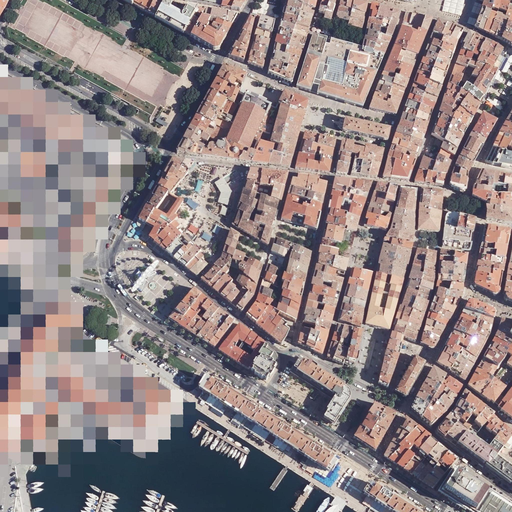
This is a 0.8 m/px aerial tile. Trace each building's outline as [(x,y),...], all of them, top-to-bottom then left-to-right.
[(133,0),(134,0),(133,5),(148,13),(155,0),(153,0),(133,0)] [(148,13),(156,18),(164,2),(155,0),(148,13)] [(224,0),(222,8),(231,10),(233,3),(234,0),(224,0)] [(316,0),(309,0),(307,8),(314,10),(316,0)] [(345,0),(340,0),(339,8),(346,9),(348,0),(345,0)] [(346,9),(351,11),(365,14),(367,4),(348,0),(346,9)] [(491,9),(494,0),(484,0),(481,9),(486,10),(490,12),(491,9)] [(497,11),(501,1),(497,0),(494,0),(491,9),(497,11)] [(506,14),(509,4),(504,2),(501,1),(497,11),(506,14)] [(156,18),(184,33),(198,8),(164,2),(156,18)] [(299,5),(293,4),(286,2),(284,9),(300,13),(302,6),(299,5)] [(376,21),(379,6),(372,5),(369,20),(376,21)] [(307,8),(302,6),(300,13),(300,14),(312,17),(314,10),(307,8)] [(401,11),(379,6),(376,21),(382,22),(381,28),(394,30),(398,20),(401,11)] [(184,33),(190,37),(200,19),(205,9),(198,8),(184,33)] [(330,22),(332,14),(326,11),(327,10),(320,8),(319,13),(325,14),(323,20),(330,22)] [(339,8),(338,13),(350,16),(351,11),(346,9),(339,8)] [(205,9),(200,19),(209,21),(232,25),(237,15),(205,9)] [(300,13),(284,9),(282,16),(298,19),(300,14),(300,13)] [(486,10),(481,9),(477,22),(475,28),(478,29),(486,10)] [(494,22),(497,11),(491,9),(490,12),(483,32),(489,35),(494,22)] [(483,32),(490,12),(486,10),(478,29),(483,32)] [(351,11),(350,16),(350,18),(363,22),(365,14),(351,11)] [(504,17),(506,14),(497,11),(494,22),(499,24),(495,37),(501,40),(507,24),(508,19),(504,17)] [(408,23),(412,14),(406,12),(403,22),(408,23)] [(325,14),(319,13),(316,22),(322,24),(323,20),(325,14)] [(338,13),(336,19),(348,22),(349,23),(350,18),(350,16),(338,13)] [(298,19),(282,16),(280,23),(295,28),(296,24),(309,30),(312,17),(300,14),(298,19)] [(418,15),(412,14),(408,23),(414,24),(418,15)] [(425,17),(418,15),(414,24),(413,28),(420,30),(425,17)] [(22,33),(42,41),(44,36),(39,33),(45,20),(38,17),(37,19),(34,17),(32,22),(28,20),(22,33)] [(242,32),(251,35),(255,18),(251,17),(242,32)] [(257,29),(271,34),(274,22),(260,17),(257,29)] [(432,18),(425,17),(420,30),(427,32),(432,18)] [(190,37),(215,50),(219,50),(226,36),(206,27),(207,24),(209,21),(200,19),(190,37)] [(382,22),(376,21),(369,20),(368,25),(381,28),(382,22)] [(440,36),(447,24),(438,20),(432,34),(440,36)] [(207,24),(229,31),(232,25),(209,21),(207,24)] [(489,35),(495,37),(499,24),(494,22),(489,35)] [(294,29),(295,28),(280,23),(279,29),(293,34),(294,29)] [(206,27),(226,36),(229,31),(207,24),(206,27)] [(307,34),(309,30),(296,24),(295,28),(294,29),(307,34)] [(452,26),(447,24),(440,36),(442,37),(445,38),(452,26)] [(511,25),(507,24),(501,40),(503,41),(511,46),(511,45),(511,25)] [(381,28),(368,25),(366,31),(379,35),(379,34),(381,28)] [(411,28),(402,26),(398,38),(383,73),(393,76),(395,70),(400,72),(398,78),(409,80),(413,68),(400,64),(402,58),(399,57),(401,52),(405,53),(417,56),(427,32),(418,30),(416,33),(410,30),(411,28)] [(463,30),(452,26),(445,38),(457,42),(463,30)] [(391,38),(394,30),(381,28),(379,34),(391,38)] [(269,41),(271,34),(257,29),(255,37),(269,41)] [(291,41),(293,34),(279,29),(277,36),(291,41)] [(306,39),(307,34),(294,29),(293,34),(306,39)] [(366,33),(365,36),(377,41),(377,40),(379,35),(366,31),(366,33)] [(249,41),(251,35),(242,32),(239,37),(249,41)] [(469,47),(474,35),(469,32),(466,39),(464,42),(463,44),(469,47)] [(304,46),(306,39),(293,34),(291,41),(290,41),(304,46)] [(389,44),(391,38),(379,34),(379,35),(377,40),(389,44)] [(442,37),(440,36),(432,34),(430,40),(440,44),(442,37)] [(319,63),(325,38),(312,35),(309,46),(306,53),(313,55),(311,61),(319,63)] [(480,38),(474,35),(469,47),(474,49),(480,38)] [(288,48),(290,41),(291,41),(277,36),(275,44),(286,48),(288,48)] [(365,36),(364,43),(375,46),(377,41),(365,36)] [(247,48),(249,41),(239,37),(235,44),(247,48)] [(268,49),(269,41),(255,37),(253,44),(268,49)] [(445,38),(442,37),(440,44),(442,44),(455,49),(457,42),(445,38)] [(331,40),(325,38),(319,63),(317,69),(315,75),(314,80),(312,86),(310,92),(315,93),(326,58),(329,47),(331,40)] [(485,40),(480,38),(474,49),(471,54),(477,57),(480,51),(485,40)] [(341,43),(331,40),(329,47),(339,50),(341,43)] [(377,41),(375,46),(386,49),(389,44),(377,40),(377,41)] [(440,44),(430,40),(428,46),(440,51),(442,44),(440,44)] [(491,43),(485,40),(480,51),(487,54),(491,43)] [(301,53),(304,46),(290,41),(288,48),(301,53)] [(357,47),(341,43),(339,50),(345,52),(343,58),(354,61),(356,55),(357,47)] [(364,43),(362,49),(373,52),(375,46),(364,43)] [(497,46),(491,43),(487,54),(492,56),(497,46)] [(246,55),(247,48),(235,44),(232,50),(246,55)] [(266,56),(268,49),(253,44),(251,51),(266,56)] [(284,55),(286,48),(275,44),(273,51),(284,55)] [(452,55),(455,49),(442,44),(440,51),(452,55)] [(474,49),(469,47),(463,44),(461,50),(471,54),(474,49)] [(375,46),(373,52),(384,55),(386,49),(375,46)] [(440,51),(428,46),(425,53),(437,57),(438,56),(440,51)] [(503,49),(497,46),(492,56),(497,60),(503,49)] [(362,49),(357,47),(356,55),(354,61),(352,68),(344,99),(315,93),(349,103),(351,93),(353,84),(358,69),(357,69),(359,62),(361,54),(362,49)] [(339,50),(329,47),(326,58),(342,64),(343,58),(345,52),(339,50)] [(299,60),(301,53),(288,48),(286,48),(284,55),(289,57),(299,60)] [(362,49),(361,54),(371,58),(368,65),(359,62),(357,69),(358,69),(353,84),(351,93),(349,103),(362,108),(368,94),(360,91),(363,83),(365,78),(367,72),(376,74),(384,55),(373,52),(362,49)] [(244,62),(246,55),(232,50),(228,57),(244,62)] [(471,54),(461,50),(459,56),(468,60),(477,63),(479,58),(477,57),(471,54)] [(264,62),(266,56),(251,51),(250,58),(264,62)] [(287,66),(289,57),(284,55),(273,51),(271,61),(283,65),(287,66)] [(450,62),(452,55),(440,51),(438,56),(437,57),(450,62)] [(487,54),(480,51),(477,57),(479,58),(479,56),(494,65),(497,60),(492,56),(487,54)] [(415,62),(417,56),(405,53),(401,52),(399,57),(402,58),(415,62)] [(435,63),(437,57),(425,53),(423,59),(434,63),(435,63)] [(371,58),(361,54),(359,62),(368,65),(371,58)] [(468,60),(459,56),(451,76),(460,80),(467,65),(475,69),(471,75),(478,78),(476,83),(475,83),(472,88),(483,98),(492,82),(498,71),(492,69),(477,63),(468,60)] [(479,56),(479,58),(477,63),(492,69),(494,65),(479,56)] [(296,69),(299,60),(289,57),(287,66),(287,67),(296,69)] [(448,68),(450,62),(437,57),(435,63),(448,68)] [(263,68),(264,62),(250,58),(248,63),(263,68)] [(342,64),(326,58),(315,93),(344,99),(352,68),(342,64)] [(343,58),(342,64),(352,68),(354,61),(343,58)] [(413,68),(415,62),(402,58),(400,64),(413,68)] [(432,69),(435,63),(434,63),(423,59),(421,65),(432,69)] [(271,61),(269,69),(281,73),(282,71),(283,65),(271,61)] [(317,69),(319,63),(311,61),(310,66),(317,69)] [(445,74),(448,68),(435,63),(432,69),(445,74)] [(241,87),(246,75),(237,71),(223,65),(217,78),(237,89),(239,86),(241,87)] [(430,75),(432,69),(421,65),(418,71),(430,75)] [(466,84),(472,88),(475,83),(476,83),(478,78),(471,75),(475,69),(467,65),(460,80),(460,81),(464,83),(465,84),(466,84)] [(315,75),(317,69),(310,66),(309,66),(308,71),(315,75)] [(291,84),(296,69),(287,67),(286,71),(284,70),(282,71),(281,73),(269,69),(268,74),(291,84)] [(444,80),(445,74),(432,69),(430,75),(444,80)] [(314,80),(315,75),(308,71),(307,71),(305,77),(306,77),(314,80)] [(429,80),(430,75),(418,71),(417,75),(429,80)] [(365,78),(373,80),(376,74),(367,72),(365,78)] [(393,76),(383,73),(382,77),(394,81),(395,77),(393,76)] [(426,88),(428,82),(429,80),(417,75),(414,83),(426,89),(426,88)] [(441,86),(444,80),(430,75),(429,80),(428,82),(441,86)] [(460,81),(460,80),(451,76),(449,83),(456,88),(458,85),(460,81)] [(312,86),(314,80),(306,77),(304,83),(312,86)] [(394,81),(382,77),(380,82),(392,86),(394,82),(394,81)] [(237,89),(217,78),(210,90),(227,99),(228,99),(234,102),(238,93),(239,91),(237,89)] [(363,83),(371,86),(373,80),(365,78),(363,83)] [(0,79),(0,111),(100,167),(113,142),(0,79)] [(480,105),(483,98),(472,88),(466,84),(465,84),(463,88),(460,86),(461,85),(460,85),(461,84),(462,85),(464,83),(460,81),(458,85),(456,88),(462,91),(462,90),(468,95),(480,105)] [(391,90),(392,87),(392,86),(380,82),(378,86),(391,90)] [(439,92),(441,86),(428,82),(426,88),(439,92)] [(301,89),(310,92),(312,86),(304,83),(303,83),(301,89)] [(360,91),(368,94),(371,86),(363,83),(360,91)] [(412,88),(424,94),(426,89),(414,83),(412,88)] [(466,99),(468,95),(462,90),(462,91),(456,88),(449,83),(446,90),(457,96),(459,95),(460,96),(465,99),(466,99)] [(388,97),(390,91),(391,90),(378,86),(375,92),(388,97)] [(422,100),(424,94),(412,88),(410,95),(422,100)] [(437,99),(439,92),(426,88),(426,89),(424,94),(437,99)] [(227,99),(210,90),(203,102),(230,117),(237,105),(234,102),(228,99),(224,105),(223,105),(227,99)] [(444,96),(454,102),(457,96),(446,90),(444,96)] [(294,96),(284,91),(278,105),(280,105),(289,108),(294,96)] [(401,101),(404,94),(390,91),(388,97),(388,99),(401,101)] [(386,104),(388,99),(388,97),(375,92),(372,100),(386,104)] [(434,104),(437,99),(424,94),(422,100),(422,101),(434,104)] [(256,139),(270,106),(270,105),(245,95),(234,120),(228,133),(225,140),(233,144),(232,145),(230,146),(229,148),(227,150),(227,152),(227,154),(228,156),(230,158),(231,159),(233,160),(235,160),(237,160),(238,159),(239,158),(240,157),(242,155),(242,153),(242,151),(242,150),(243,148),(250,152),(255,140),(256,139)] [(420,106),(422,101),(422,100),(410,95),(408,100),(420,106)] [(476,112),(480,105),(468,95),(466,99),(465,99),(463,101),(459,98),(460,96),(459,95),(457,96),(454,102),(458,104),(461,106),(463,103),(476,112)] [(308,102),(294,96),(289,108),(305,112),(308,102)] [(456,108),(458,104),(454,102),(444,96),(442,104),(452,110),(456,113),(459,110),(456,108)] [(398,108),(401,101),(388,99),(386,104),(385,106),(398,108)] [(396,116),(398,108),(385,106),(386,104),(372,100),(370,105),(383,109),(382,112),(396,116)] [(417,113),(420,106),(408,100),(405,108),(417,113)] [(432,110),(434,104),(422,101),(420,106),(432,110)] [(230,117),(203,102),(197,115),(213,124),(216,126),(228,133),(234,120),(230,117)] [(473,118),(476,112),(463,103),(461,106),(460,108),(473,118)] [(439,113),(452,121),(454,116),(450,114),(452,110),(442,104),(439,113)] [(289,108),(280,105),(276,120),(286,123),(301,126),(305,112),(289,108)] [(266,125),(273,108),(274,108),(270,106),(256,139),(259,140),(263,132),(270,134),(272,127),(266,125)] [(430,117),(432,110),(420,106),(417,113),(430,117)] [(415,119),(417,113),(405,108),(403,114),(415,119)] [(470,123),(473,118),(460,108),(459,110),(456,113),(470,123)] [(428,124),(430,117),(417,113),(415,119),(415,121),(428,124)] [(449,127),(452,121),(439,113),(437,120),(449,127)] [(467,130),(470,123),(456,113),(454,116),(452,121),(467,130)] [(413,126),(415,121),(415,119),(403,114),(400,121),(413,126)] [(476,127),(489,134),(497,121),(483,114),(476,127)] [(224,140),(225,140),(228,133),(216,126),(213,124),(197,115),(190,127),(208,138),(211,140),(213,141),(221,139),(224,140)] [(158,117),(155,120),(165,126),(167,123),(158,117)] [(342,131),(365,136),(367,124),(344,119),(342,131)] [(286,123),(276,120),(274,128),(299,134),(301,126),(286,123)] [(446,134),(449,127),(437,120),(434,126),(446,134)] [(411,133),(413,126),(400,121),(398,128),(411,133)] [(426,130),(428,124),(415,121),(413,126),(426,130)] [(463,136),(467,130),(452,121),(449,127),(463,136)] [(511,124),(506,122),(498,134),(511,139),(511,124)] [(367,124),(365,136),(388,141),(390,129),(367,124)] [(423,137),(426,130),(413,126),(411,133),(412,133),(423,137)] [(444,141),(447,134),(446,134),(434,126),(431,135),(444,141)] [(194,145),(202,150),(205,145),(207,141),(208,138),(190,127),(183,139),(194,145)] [(460,143),(463,136),(449,127),(446,134),(447,134),(460,143)] [(486,141),(489,134),(476,127),(472,133),(486,141)] [(297,142),(299,134),(274,128),(272,135),(297,142)] [(410,139),(412,133),(411,133),(398,128),(396,134),(410,139)] [(317,145),(319,137),(305,133),(303,142),(312,144),(317,145)] [(422,143),(423,137),(412,133),(410,139),(422,143)] [(483,146),(486,141),(472,133),(469,139),(483,146)] [(408,145),(410,139),(396,134),(393,140),(408,145)] [(457,150),(460,143),(447,134),(444,141),(447,143),(448,144),(457,150)] [(511,139),(498,134),(492,148),(493,149),(500,151),(505,152),(505,153),(505,155),(511,156),(511,155),(511,139)] [(294,149),(297,142),(272,135),(270,143),(274,144),(294,149)] [(335,141),(319,137),(317,145),(333,150),(335,141)] [(177,153),(189,154),(194,145),(183,139),(176,152),(177,153)] [(420,149),(422,143),(410,139),(408,145),(420,149)] [(473,164),(483,146),(469,139),(459,156),(473,164)] [(223,159),(238,161),(239,158),(238,159),(237,160),(235,160),(233,160),(231,159),(230,158),(228,156),(227,154),(227,152),(227,150),(229,148),(230,146),(232,145),(233,144),(225,140),(224,140),(223,142),(221,141),(217,143),(216,146),(213,145),(214,144),(213,143),(211,145),(210,145),(209,145),(208,145),(207,147),(205,145),(202,150),(199,156),(201,156),(223,159)] [(251,163),(259,142),(255,140),(250,152),(243,148),(242,150),(242,151),(242,153),(242,155),(240,157),(239,158),(238,161),(251,163)] [(406,151),(408,145),(393,140),(391,145),(406,151)] [(454,156),(457,150),(448,144),(447,147),(445,146),(447,143),(444,141),(441,149),(454,156)] [(272,153),(274,146),(259,142),(251,163),(268,165),(272,153)] [(312,144),(303,142),(299,154),(313,157),(314,153),(310,152),(312,144)] [(292,159),(294,149),(274,144),(274,146),(272,153),(282,156),(292,159)] [(333,150),(317,145),(312,144),(310,152),(314,153),(320,154),(332,157),(333,150)] [(353,147),(340,144),(339,152),(351,155),(353,147)] [(196,155),(199,156),(202,150),(194,145),(189,154),(196,155)] [(406,153),(407,151),(406,151),(391,145),(389,151),(403,156),(405,157),(406,153)] [(418,155),(420,149),(408,145),(406,151),(407,151),(418,155)] [(365,150),(357,148),(356,154),(368,155),(371,148),(370,147),(365,147),(365,149),(365,150)] [(371,148),(368,155),(382,158),(384,151),(376,149),(371,148)] [(451,162),(454,156),(441,149),(441,150),(438,156),(451,162)] [(500,151),(493,149),(486,163),(511,168),(511,156),(505,155),(505,153),(505,152),(500,151)] [(12,162),(34,174),(40,162),(18,150),(12,162)] [(395,161),(400,164),(403,156),(389,151),(387,159),(395,161)] [(415,160),(418,155),(407,151),(406,153),(408,154),(408,155),(408,156),(409,156),(408,158),(415,160)] [(268,165),(279,167),(282,156),(272,153),(268,165)] [(313,157),(299,154),(297,164),(306,165),(307,162),(312,162),(313,157)] [(330,165),(332,157),(320,154),(319,163),(324,164),(330,165)] [(382,158),(368,155),(367,162),(371,163),(380,165),(382,158)] [(289,168),(292,159),(282,156),(279,167),(289,168)] [(413,168),(415,160),(408,158),(405,157),(403,156),(400,164),(401,164),(413,168)] [(448,169),(451,162),(438,156),(435,163),(435,164),(448,169)] [(468,173),(473,164),(459,156),(455,167),(461,169),(468,173)] [(87,198),(79,213),(87,217),(108,180),(69,157),(64,164),(58,160),(48,178),(87,198)] [(433,170),(435,164),(435,163),(423,158),(420,166),(418,172),(427,173),(432,174),(432,173),(433,170)] [(382,178),(390,179),(395,161),(387,159),(382,178)] [(181,167),(184,162),(184,161),(171,160),(167,168),(178,173),(181,167)] [(362,162),(354,161),(351,175),(359,176),(362,162)] [(390,179),(397,180),(401,164),(400,164),(395,161),(390,179)] [(194,163),(184,162),(181,167),(189,171),(194,164),(194,163)] [(305,171),(317,172),(319,163),(312,162),(307,162),(306,165),(305,171)] [(346,175),(349,165),(337,162),(336,167),(336,174),(346,175)] [(371,163),(367,162),(362,162),(359,176),(368,177),(371,163)] [(329,173),(330,165),(324,164),(319,163),(317,172),(329,173)] [(377,178),(380,165),(371,163),(368,177),(377,178)] [(408,182),(413,168),(401,164),(397,180),(408,182)] [(446,175),(448,169),(435,164),(433,170),(436,171),(436,173),(437,174),(446,175)] [(189,171),(181,167),(178,173),(185,176),(189,171)] [(458,178),(461,169),(455,167),(452,176),(458,178)] [(178,173),(167,168),(164,174),(168,176),(180,182),(185,176),(178,173)] [(490,185),(492,169),(480,168),(474,183),(490,185)] [(467,180),(468,173),(461,169),(458,178),(467,180)] [(472,187),(511,192),(511,182),(496,181),(498,170),(493,169),(490,185),(473,183),(472,187)] [(260,183),(262,171),(250,170),(245,182),(254,183),(260,183)] [(269,172),(262,171),(260,183),(254,183),(252,192),(271,198),(274,185),(277,173),(269,172)] [(414,183),(424,184),(427,173),(418,172),(414,183)] [(288,174),(277,173),(274,185),(284,189),(288,174)] [(424,184),(429,185),(432,174),(427,173),(424,184)] [(443,187),(446,175),(437,174),(434,185),(443,187)] [(171,194),(180,182),(168,176),(165,182),(161,180),(157,186),(168,193),(171,195),(171,194)] [(324,198),(327,184),(319,180),(314,178),(315,177),(309,176),(298,176),(297,180),(292,179),(290,187),(308,193),(324,198)] [(465,191),(467,180),(458,178),(452,176),(449,186),(451,188),(462,192),(465,191)] [(347,189),(350,181),(335,180),(332,191),(344,194),(342,199),(346,200),(347,200),(349,195),(350,190),(347,189)] [(356,181),(350,181),(347,189),(350,190),(353,191),(356,181)] [(363,182),(356,181),(353,191),(360,193),(363,182)] [(252,192),(254,183),(245,182),(243,189),(252,192)] [(371,183),(363,182),(360,193),(367,195),(371,183)] [(386,196),(389,186),(377,184),(374,192),(386,196)] [(284,189),(274,185),(271,198),(281,202),(284,189)] [(161,203),(168,193),(157,186),(152,196),(161,203)] [(397,187),(389,186),(386,196),(384,201),(383,207),(392,209),(397,187)] [(308,195),(308,193),(290,187),(288,195),(299,198),(301,199),(304,200),(305,194),(308,195)] [(491,190),(486,189),(474,187),(472,192),(485,194),(497,195),(504,196),(504,192),(494,190),(494,194),(491,193),(491,190)] [(398,196),(416,200),(417,190),(400,188),(398,196)] [(271,198),(252,192),(243,189),(240,200),(232,225),(238,228),(244,232),(250,217),(256,220),(251,236),(259,240),(268,246),(281,202),(271,198)] [(421,189),(420,197),(430,199),(429,202),(430,202),(431,196),(431,190),(421,189)] [(353,191),(350,190),(349,195),(365,200),(367,195),(360,193),(353,191)] [(443,192),(431,190),(431,196),(442,198),(443,192)] [(384,201),(386,196),(374,192),(372,198),(384,201)] [(485,194),(472,192),(472,197),(486,203),(486,201),(496,203),(497,195),(485,194)] [(183,202),(171,194),(171,195),(168,193),(161,203),(155,211),(154,210),(146,225),(154,229),(149,238),(154,242),(170,226),(179,216),(176,214),(183,202)] [(322,205),(324,198),(308,193),(308,195),(306,200),(322,205)] [(299,198),(288,195),(286,203),(294,206),(296,206),(297,203),(299,198)] [(365,200),(349,195),(347,200),(346,200),(345,207),(348,208),(350,201),(363,205),(365,200)] [(511,204),(511,196),(504,196),(497,195),(496,203),(508,204),(511,204)] [(155,211),(161,203),(152,196),(147,205),(154,210),(155,211)] [(414,214),(416,200),(398,196),(395,209),(414,214)] [(431,196),(430,202),(434,203),(442,205),(442,198),(431,196)] [(342,199),(331,197),(330,203),(341,206),(342,206),(345,207),(346,200),(342,199)] [(420,197),(419,204),(429,206),(429,202),(430,199),(420,197)] [(383,207),(384,201),(372,198),(370,203),(383,207)] [(320,214),(322,205),(306,200),(304,200),(301,199),(301,201),(300,201),(299,202),(300,203),(300,204),(297,203),(296,206),(320,214)] [(361,211),(363,205),(350,201),(348,208),(361,211)] [(511,210),(511,204),(508,204),(496,203),(486,201),(486,203),(486,206),(502,209),(511,210)] [(292,215),(294,206),(286,203),(281,220),(290,222),(291,217),(292,215)] [(341,206),(330,203),(328,210),(339,213),(341,206)] [(381,212),(383,207),(370,203),(368,208),(380,212),(381,212)] [(442,205),(434,203),(432,211),(441,213),(442,205)] [(0,204),(0,243),(22,219),(0,204)] [(419,204),(418,215),(420,215),(427,217),(429,217),(430,211),(428,211),(428,210),(429,206),(419,204)] [(146,225),(154,210),(147,205),(138,221),(146,225)] [(317,230),(320,214),(296,206),(294,206),(292,215),(305,219),(305,220),(304,220),(303,221),(291,217),(290,222),(317,230)] [(359,218),(361,211),(348,208),(345,207),(342,206),(340,213),(346,214),(348,215),(359,218)] [(511,216),(511,210),(502,209),(486,206),(487,212),(499,215),(511,216)] [(387,226),(389,221),(379,218),(380,212),(368,208),(365,219),(387,226)] [(85,220),(87,217),(79,213),(73,209),(56,239),(75,249),(89,223),(85,220)] [(414,227),(414,214),(395,209),(394,215),(392,222),(414,227)] [(344,221),(346,217),(346,214),(340,213),(339,213),(328,210),(327,217),(344,221)] [(430,211),(429,217),(436,219),(436,218),(441,214),(441,213),(432,211),(430,211)] [(389,221),(391,214),(381,212),(380,212),(379,218),(389,221)] [(511,223),(511,216),(499,215),(487,212),(486,219),(511,223)] [(458,226),(460,215),(451,213),(449,213),(448,214),(447,214),(446,216),(445,224),(458,226)] [(357,224),(359,218),(348,215),(347,217),(346,217),(344,221),(346,222),(357,224)] [(420,215),(419,223),(427,225),(427,217),(420,215)] [(468,218),(460,215),(458,226),(458,230),(466,232),(468,218)] [(250,217),(244,232),(247,234),(251,236),(256,220),(250,217)] [(344,227),(346,222),(344,221),(327,217),(325,225),(344,229),(344,227)] [(430,226),(432,226),(435,224),(436,219),(429,217),(427,217),(427,225),(430,226)] [(458,230),(458,226),(445,224),(442,247),(466,250),(467,250),(467,249),(469,248),(470,248),(475,222),(474,222),(472,220),(472,219),(468,218),(466,232),(458,230)] [(386,231),(387,226),(365,219),(363,226),(378,229),(378,228),(386,231)] [(432,226),(439,227),(440,220),(436,219),(435,224),(432,226)] [(356,232),(357,224),(346,222),(344,227),(347,227),(346,230),(356,232)] [(413,237),(414,227),(392,222),(389,231),(413,237)] [(174,230),(170,226),(154,242),(160,247),(176,230),(177,230),(179,227),(177,225),(174,227),(175,228),(174,230)] [(352,246),(356,232),(346,230),(344,229),(325,225),(322,240),(337,243),(352,246)] [(494,258),(504,260),(505,258),(506,248),(510,231),(495,228),(485,226),(482,237),(481,245),(494,246),(493,252),(495,253),(494,258)] [(160,247),(166,252),(181,235),(176,230),(160,247)] [(237,243),(239,235),(237,234),(233,232),(230,230),(228,238),(237,243)] [(413,240),(413,237),(389,231),(387,235),(386,237),(412,244),(413,240)] [(166,252),(174,258),(187,245),(191,241),(187,235),(184,238),(181,235),(166,252)] [(249,241),(239,235),(237,243),(235,250),(234,252),(245,257),(245,256),(249,241)] [(411,249),(412,244),(386,237),(384,243),(383,244),(410,251),(411,249)] [(235,250),(237,243),(228,238),(225,246),(235,250)] [(293,249),(294,245),(289,243),(275,238),(273,245),(289,252),(290,248),(293,249)] [(174,258),(179,262),(184,257),(193,248),(195,246),(191,241),(187,245),(174,258)] [(378,266),(405,273),(407,268),(408,264),(409,258),(410,251),(383,244),(380,255),(379,261),(378,266)] [(271,252),(289,260),(290,258),(287,256),(289,252),(273,245),(271,252)] [(309,262),(311,253),(305,250),(294,245),(293,249),(292,254),(309,262)] [(179,262),(185,267),(198,253),(201,251),(195,246),(193,248),(184,257),(179,262)] [(234,252),(235,250),(225,246),(223,253),(232,258),(234,252)] [(338,251),(336,250),(320,247),(318,255),(334,258),(336,259),(338,251)] [(425,258),(435,259),(435,258),(436,253),(417,250),(416,256),(425,258)] [(480,250),(479,256),(491,258),(494,259),(494,258),(495,253),(493,252),(480,250)] [(245,257),(234,252),(232,258),(231,262),(241,267),(243,263),(245,257)] [(288,266),(289,260),(271,252),(269,260),(282,265),(288,266)] [(185,267),(190,271),(201,259),(203,258),(198,253),(185,267)] [(232,258),(223,253),(222,257),(219,260),(224,267),(227,264),(229,267),(231,262),(232,258)] [(467,255),(454,253),(454,258),(453,264),(465,266),(466,264),(467,255)] [(308,269),(309,262),(292,254),(290,258),(289,260),(308,269)] [(332,268),(334,258),(318,255),(316,265),(332,268)] [(260,273),(262,266),(250,258),(246,265),(260,273)] [(345,272),(348,261),(336,259),(334,258),(332,268),(332,269),(336,270),(345,272)] [(424,263),(434,266),(435,264),(435,259),(425,258),(424,263)] [(490,264),(504,266),(504,264),(505,260),(504,260),(494,258),(494,259),(491,258),(490,264)] [(196,276),(207,265),(201,259),(190,271),(196,276)] [(214,266),(220,272),(225,267),(224,267),(219,260),(214,266)] [(286,275),(288,268),(288,266),(282,265),(269,260),(267,265),(281,272),(285,274),(286,275)] [(306,276),(308,269),(289,260),(288,266),(288,268),(306,276)] [(422,270),(423,270),(424,263),(414,261),(414,263),(412,267),(420,269),(422,270)] [(492,271),(502,272),(503,272),(503,271),(504,266),(490,264),(478,261),(476,267),(492,271)] [(229,267),(238,272),(240,269),(241,267),(231,262),(229,267)] [(423,270),(434,273),(434,272),(434,266),(424,263),(423,270)] [(465,268),(465,266),(453,264),(448,263),(439,263),(438,276),(450,276),(464,279),(465,268)] [(257,285),(260,273),(246,265),(245,264),(242,270),(245,272),(244,275),(257,285)] [(276,278),(278,279),(281,272),(267,265),(265,273),(276,278)] [(334,277),(336,270),(332,269),(332,268),(316,265),(315,272),(329,276),(334,277)] [(201,280),(208,285),(220,272),(214,266),(201,279),(201,280)] [(376,273),(403,280),(404,277),(405,273),(378,266),(376,273)] [(208,285),(213,289),(223,277),(228,271),(225,267),(220,272),(208,285)] [(232,282),(235,278),(238,272),(229,267),(228,271),(223,277),(232,282)] [(410,273),(421,276),(422,275),(419,274),(420,272),(420,269),(412,267),(411,270),(410,273)] [(476,267),(475,273),(492,276),(492,271),(476,267)] [(304,284),(306,276),(288,268),(286,275),(304,284)] [(253,297),(257,285),(244,275),(245,272),(242,270),(240,269),(238,272),(235,278),(239,283),(244,288),(248,292),(253,297)] [(368,291),(372,273),(352,269),(349,278),(363,282),(362,289),(362,290),(368,291)] [(343,279),(345,272),(336,270),(334,277),(343,279)] [(422,277),(434,280),(434,278),(434,276),(434,273),(423,270),(422,270),(422,273),(422,275),(421,276),(422,277)] [(492,276),(475,273),(473,284),(474,287),(495,296),(498,294),(502,274),(502,272),(492,271),(492,276)] [(327,283),(329,276),(315,272),(313,279),(327,283)] [(263,280),(273,285),(276,278),(265,273),(263,280)] [(396,303),(403,280),(376,273),(371,297),(366,324),(376,326),(389,329),(396,303)] [(420,282),(421,282),(422,277),(421,276),(410,273),(409,276),(409,278),(420,282)] [(302,291),(304,284),(286,275),(285,274),(282,281),(302,291)] [(341,287),(343,279),(334,277),(329,276),(327,283),(334,284),(341,287)] [(463,282),(464,279),(450,276),(438,276),(438,277),(438,279),(438,281),(453,283),(463,285),(463,282)] [(213,289),(221,295),(232,282),(223,277),(213,289)] [(421,282),(433,286),(433,283),(434,280),(422,277),(421,282)] [(503,295),(504,295),(511,296),(511,277),(506,277),(505,286),(503,295)] [(221,295),(226,300),(239,283),(235,278),(232,282),(221,295)] [(301,299),(302,291),(282,281),(278,279),(276,278),(273,285),(281,289),(301,299)] [(347,285),(362,289),(363,282),(349,278),(347,285)] [(407,284),(418,288),(420,282),(409,278),(407,284)] [(332,292),(334,284),(327,283),(313,279),(311,287),(332,292)] [(279,296),(281,289),(273,285),(263,280),(261,287),(272,293),(279,296)] [(463,286),(463,285),(453,283),(438,281),(437,283),(436,288),(447,291),(448,291),(463,294),(463,286)] [(419,288),(431,292),(432,289),(433,286),(421,282),(420,282),(418,288),(419,288)] [(226,300),(231,304),(244,288),(239,283),(226,300)] [(339,294),(341,287),(334,284),(332,292),(339,294)] [(419,290),(419,288),(418,288),(407,284),(406,287),(405,289),(414,292),(415,289),(419,290)] [(366,302),(368,291),(362,290),(362,289),(347,285),(344,297),(366,302)] [(270,300),(272,293),(261,287),(259,294),(270,300)] [(337,302),(339,294),(332,292),(311,287),(309,294),(323,298),(337,302)] [(190,309),(201,294),(193,288),(181,304),(189,310),(190,309)] [(231,304),(236,308),(248,292),(244,288),(231,304)] [(415,300),(428,303),(429,300),(431,295),(431,292),(419,288),(419,290),(417,294),(415,300)] [(445,297),(447,291),(436,288),(435,294),(434,297),(444,302),(447,297),(445,297)] [(411,310),(415,300),(417,294),(414,292),(405,289),(404,291),(401,303),(400,306),(411,310)] [(463,294),(448,291),(447,291),(445,297),(447,297),(460,301),(461,299),(463,294)] [(248,292),(236,308),(241,312),(252,298),(253,297),(248,292)] [(297,314),(299,306),(279,296),(272,293),(270,300),(272,301),(297,314)] [(208,300),(201,294),(190,309),(197,315),(197,314),(208,300)] [(269,306),(272,301),(270,300),(259,294),(257,301),(255,303),(264,308),(265,304),(269,306)] [(321,305),(323,298),(309,294),(308,302),(321,305)] [(40,302),(26,330),(38,336),(46,321),(65,332),(72,320),(71,320),(73,316),(73,317),(77,310),(73,308),(74,307),(52,295),(46,305),(40,302)] [(364,310),(366,302),(344,297),(342,305),(364,310)] [(444,302),(434,297),(431,306),(429,312),(437,316),(440,313),(441,310),(444,303),(444,302)] [(456,308),(460,301),(447,297),(444,302),(444,303),(456,308)] [(335,309),(337,302),(323,298),(321,305),(335,309)] [(213,304),(208,300),(197,314),(200,317),(202,319),(213,304)] [(412,311),(424,315),(426,310),(428,303),(415,300),(411,310),(412,311)] [(295,322),(297,314),(272,301),(269,306),(268,307),(274,310),(277,312),(279,313),(295,322)] [(320,312),(321,305),(308,302),(306,308),(320,312)] [(480,315),(493,320),(494,315),(492,311),(484,307),(471,302),(468,303),(464,309),(480,315)] [(267,309),(264,308),(255,303),(246,316),(256,325),(267,309)] [(453,313),(456,308),(444,303),(441,310),(452,315),(453,313)] [(189,310),(181,304),(174,311),(184,317),(189,310)] [(219,309),(213,304),(202,319),(208,323),(219,309)] [(333,315),(335,309),(321,305),(320,312),(321,313),(333,315)] [(363,317),(364,310),(342,305),(340,312),(353,315),(363,317)] [(410,317),(412,311),(411,310),(400,306),(399,307),(397,313),(410,317)] [(274,310),(268,307),(267,309),(256,325),(261,329),(274,310)] [(319,320),(321,313),(320,312),(306,308),(304,316),(317,320),(319,320)] [(197,315),(190,309),(189,310),(184,317),(178,325),(191,333),(200,322),(202,319),(200,317),(198,319),(195,317),(197,315)] [(224,313),(219,309),(208,323),(213,327),(224,313)] [(480,315),(464,309),(462,314),(477,321),(478,321),(480,315)] [(276,317),(277,316),(275,315),(277,312),(274,310),(261,329),(265,332),(276,317)] [(450,319),(452,315),(441,310),(440,313),(437,316),(449,321),(450,319)] [(184,317),(174,311),(168,318),(178,325),(184,317)] [(409,319),(421,323),(423,317),(424,315),(412,311),(410,317),(409,319)] [(338,321),(351,325),(353,315),(340,312),(338,321)] [(445,328),(449,321),(437,316),(429,312),(429,313),(427,319),(436,323),(445,328)] [(229,317),(224,313),(213,327),(217,330),(218,331),(219,331),(229,317)] [(331,324),(333,315),(321,313),(319,320),(331,324)] [(395,320),(407,325),(409,319),(410,317),(397,313),(397,315),(395,320)] [(477,321),(462,314),(461,317),(459,319),(474,327),(477,321)] [(361,327),(363,317),(353,315),(351,325),(361,327)] [(491,325),(493,320),(480,315),(478,321),(491,327),(491,325)] [(315,326),(317,320),(304,316),(303,323),(315,326)] [(234,321),(229,317),(219,331),(224,335),(234,321)] [(265,332),(270,336),(281,321),(276,317),(265,332)] [(407,325),(420,329),(421,325),(421,323),(409,319),(407,325)] [(443,331),(445,328),(436,323),(427,319),(425,326),(442,333),(443,331)] [(474,327),(459,319),(454,328),(453,330),(465,336),(466,336),(468,337),(473,339),(475,335),(476,334),(471,332),(474,327)] [(329,331),(331,324),(319,320),(317,320),(315,326),(320,328),(329,331)] [(405,331),(407,325),(395,320),(394,325),(393,326),(405,331)] [(508,336),(511,327),(511,321),(502,320),(499,329),(498,331),(508,336)] [(286,338),(288,331),(284,327),(286,325),(281,321),(270,336),(280,345),(286,338)] [(490,329),(491,327),(478,321),(477,321),(474,327),(478,329),(479,329),(489,334),(490,329)] [(206,325),(200,322),(191,333),(197,337),(206,325)] [(213,327),(208,323),(206,325),(197,337),(203,340),(213,327)] [(314,333),(315,326),(303,323),(301,329),(311,332),(310,334),(313,334),(314,333)] [(240,350),(245,343),(259,353),(264,344),(239,325),(220,352),(248,370),(254,360),(240,350)] [(344,328),(343,327),(337,325),(334,333),(342,335),(344,328)] [(403,337),(404,337),(415,342),(417,337),(420,329),(407,325),(405,331),(403,337)] [(306,348),(313,351),(319,334),(318,333),(320,328),(315,326),(314,333),(313,334),(310,334),(306,348)] [(392,333),(403,337),(405,331),(393,326),(393,328),(392,333)] [(438,340),(442,333),(425,326),(425,327),(423,333),(438,340)] [(217,330),(213,327),(203,340),(209,344),(217,333),(215,332),(217,330)] [(344,327),(343,327),(344,328),(342,335),(339,345),(333,361),(343,365),(343,363),(347,355),(349,351),(348,345),(347,345),(352,330),(352,329),(344,327)] [(322,355),(329,331),(320,328),(318,333),(319,334),(313,351),(322,355)] [(298,344),(306,348),(310,334),(311,332),(301,329),(298,344)] [(487,340),(489,334),(479,329),(478,329),(476,334),(475,335),(487,340)] [(60,348),(38,336),(26,330),(20,341),(0,377),(0,379),(2,381),(0,385),(0,448),(7,437),(0,433),(0,423),(19,390),(30,396),(37,384),(35,383),(34,385),(32,386),(14,376),(31,344),(51,355),(40,373),(56,382),(53,386),(109,422),(115,414),(138,429),(161,393),(133,376),(127,384),(147,397),(135,415),(115,403),(113,407),(66,377),(69,373),(53,363),(60,348)] [(348,356),(347,355),(343,363),(349,366),(350,367),(351,367),(352,366),(353,366),(354,365),(354,362),(357,363),(360,348),(363,336),(364,333),(353,330),(350,343),(351,344),(348,356)] [(452,331),(450,335),(463,341),(465,336),(453,330),(452,331)] [(224,335),(219,331),(218,331),(217,333),(209,344),(214,348),(224,335)] [(495,337),(511,347),(511,337),(508,336),(498,331),(496,335),(495,337)] [(339,345),(342,335),(334,333),(332,343),(339,345)] [(390,340),(402,344),(402,342),(404,337),(403,337),(392,333),(390,340)] [(434,347),(438,340),(423,333),(420,344),(422,344),(432,348),(434,347)] [(461,350),(465,352),(473,339),(468,337),(465,342),(465,341),(463,341),(450,335),(450,336),(444,347),(458,354),(459,353),(461,350)] [(482,349),(487,340),(475,335),(473,339),(465,352),(476,359),(482,349)] [(510,355),(511,356),(511,347),(495,337),(494,339),(492,342),(508,353),(510,355)] [(386,351),(399,355),(400,354),(401,349),(402,344),(390,340),(387,350),(386,351)] [(507,355),(508,353),(492,342),(491,344),(490,346),(505,358),(507,355)] [(333,361),(339,345),(332,343),(327,358),(333,361)] [(264,344),(259,353),(254,360),(248,370),(256,375),(266,381),(269,375),(276,365),(277,364),(277,361),(277,358),(277,357),(275,353),(274,352),(271,349),(264,344)] [(504,360),(505,358),(490,346),(489,348),(488,350),(503,361),(504,360)] [(456,355),(442,347),(435,361),(448,371),(456,355)] [(474,363),(476,359),(465,352),(461,350),(459,353),(461,354),(460,356),(463,358),(467,361),(473,364),(474,363)] [(483,358),(497,369),(503,361),(488,350),(485,354),(483,358)] [(385,357),(397,361),(399,357),(399,355),(386,351),(385,357)] [(511,381),(511,379),(511,368),(506,364),(511,356),(510,355),(508,353),(507,355),(509,356),(506,361),(504,360),(503,361),(497,369),(494,373),(496,375),(493,379),(481,395),(489,402),(490,400),(494,403),(495,402),(500,395),(509,384),(511,381)] [(454,374),(463,358),(460,356),(458,355),(450,371),(451,372),(454,374)] [(308,364),(299,357),(289,372),(330,399),(319,417),(324,420),(330,424),(339,409),(346,399),(347,397),(347,395),(346,393),(345,392),(344,391),(340,388),(338,387),(339,384),(339,383),(339,382),(319,369),(313,365),(309,363),(308,364)] [(383,364),(395,368),(395,366),(397,361),(385,357),(383,364)] [(420,360),(414,357),(405,373),(395,392),(405,398),(425,363),(420,360)] [(463,369),(467,361),(463,358),(454,374),(459,377),(463,370),(463,369)] [(481,363),(494,373),(497,369),(483,358),(481,361),(481,363)] [(472,366),(473,364),(467,361),(463,369),(463,370),(468,374),(472,366)] [(479,366),(478,368),(491,378),(494,373),(481,363),(479,366)] [(381,373),(392,377),(392,375),(395,368),(383,364),(381,373)] [(440,386),(446,376),(444,375),(433,367),(427,378),(440,386)] [(480,394),(481,395),(493,379),(491,378),(478,368),(474,375),(468,386),(475,391),(480,394)] [(464,381),(468,374),(463,370),(459,377),(464,381)] [(391,379),(392,377),(381,373),(378,383),(388,388),(391,379)] [(447,377),(446,376),(440,386),(437,391),(441,394),(443,392),(445,388),(449,391),(456,382),(447,377)] [(299,451),(322,467),(325,468),(327,467),(334,456),(334,455),(333,454),(323,446),(323,448),(314,442),(315,441),(308,437),(291,426),(291,428),(282,422),(283,421),(259,405),(259,407),(250,402),(252,401),(247,398),(224,383),(224,384),(218,381),(219,381),(215,377),(213,377),(212,377),(206,386),(206,387),(207,389),(208,389),(238,410),(299,451)] [(437,391),(440,386),(427,378),(426,380),(424,384),(437,391)] [(462,386),(456,382),(449,391),(456,397),(457,395),(462,386)] [(441,394),(437,391),(424,384),(423,386),(420,392),(437,402),(443,396),(441,394)] [(511,387),(504,398),(498,406),(502,409),(501,409),(511,418),(511,387)] [(456,397),(449,391),(445,388),(443,392),(445,393),(443,396),(452,404),(456,397)] [(465,404),(470,396),(471,395),(469,394),(465,391),(460,400),(465,404)] [(437,402),(420,392),(419,393),(415,399),(428,406),(432,408),(436,403),(437,402)] [(21,426),(15,436),(25,441),(31,430),(37,433),(53,403),(38,395),(27,415),(23,413),(17,423),(21,426)] [(447,410),(452,404),(443,396),(437,402),(436,403),(446,412),(447,410)] [(479,403),(470,396),(465,404),(469,407),(464,414),(461,420),(465,424),(471,416),(473,414),(477,419),(486,408),(479,403)] [(499,405),(504,398),(503,396),(502,396),(500,397),(496,403),(497,404),(499,405)] [(419,417),(421,419),(428,406),(415,399),(415,401),(411,408),(411,411),(419,417)] [(469,407),(465,404),(460,400),(459,401),(455,407),(464,414),(469,407)] [(380,420),(386,409),(374,403),(370,411),(368,414),(380,420)] [(431,427),(446,412),(436,403),(432,408),(428,406),(421,419),(431,427)] [(461,420),(464,414),(455,407),(453,411),(452,412),(460,419),(461,420)] [(487,409),(486,408),(477,419),(476,420),(474,423),(481,429),(486,423),(493,415),(494,414),(487,409)] [(396,414),(386,409),(380,420),(376,425),(387,431),(391,423),(396,414)] [(452,412),(451,413),(445,420),(454,427),(459,420),(460,419),(452,412)] [(376,425),(380,420),(368,414),(366,416),(360,426),(372,433),(376,425)] [(495,418),(493,415),(486,423),(489,425),(490,424),(495,418)] [(474,423),(476,420),(471,416),(465,424),(465,425),(459,420),(454,427),(445,438),(446,440),(455,447),(455,446),(465,434),(467,431),(469,430),(470,428),(474,423)] [(409,435),(418,426),(416,425),(412,422),(406,417),(400,428),(409,435)] [(496,419),(495,418),(490,424),(495,428),(499,422),(496,419)] [(454,427),(445,420),(444,422),(438,428),(438,432),(445,438),(454,427)] [(500,423),(499,422),(495,428),(491,433),(495,435),(499,432),(504,426),(500,423)] [(490,424),(489,425),(486,429),(491,433),(495,428),(490,424)] [(382,439),(387,431),(376,425),(372,433),(382,439)] [(375,451),(382,439),(372,433),(360,426),(360,427),(354,437),(364,444),(375,451)] [(423,430),(418,426),(409,435),(403,443),(411,450),(411,449),(416,442),(425,432),(423,430)] [(511,432),(505,427),(504,426),(499,432),(508,440),(511,435),(511,432)] [(403,443),(409,435),(400,428),(397,433),(392,443),(399,447),(403,443)] [(465,434),(456,446),(488,470),(500,479),(501,480),(502,480),(504,480),(504,479),(505,478),(511,482),(511,483),(511,466),(503,459),(504,457),(503,456),(502,456),(497,451),(503,442),(493,436),(488,441),(484,440),(481,439),(473,433),(472,431),(469,430),(467,431),(465,434)] [(427,433),(425,432),(416,442),(411,449),(417,454),(430,438),(432,439),(431,437),(427,433)] [(495,435),(493,436),(503,442),(503,446),(508,440),(499,432),(495,435)] [(432,439),(430,438),(417,454),(415,456),(419,459),(422,463),(425,460),(427,457),(437,444),(432,439)] [(399,447),(392,443),(388,450),(384,457),(389,460),(400,448),(399,447)] [(411,450),(403,443),(399,447),(400,448),(389,460),(396,464),(397,465),(411,450)] [(441,447),(437,444),(427,457),(429,459),(427,462),(430,464),(443,448),(441,447)] [(446,451),(443,448),(430,464),(434,468),(435,466),(438,464),(448,452),(446,451)] [(417,454),(411,449),(411,450),(397,465),(398,466),(403,469),(410,462),(415,456),(417,454)] [(449,453),(448,452),(438,464),(447,472),(457,459),(449,453)] [(415,465),(410,462),(403,469),(411,474),(412,475),(422,463),(419,459),(415,465)] [(427,462),(425,460),(422,463),(412,475),(416,478),(417,479),(430,464),(427,462)] [(434,468),(430,464),(417,479),(421,481),(422,482),(434,468)] [(435,466),(434,468),(422,482),(428,485),(433,488),(444,475),(435,466)] [(511,511),(511,504),(454,467),(438,492),(469,511),(511,511)] [(393,511),(411,511),(414,509),(415,508),(415,506),(414,505),(393,491),(393,493),(384,487),(385,486),(379,482),(377,482),(376,482),(374,485),(371,483),(365,493),(367,494),(393,511)] [(385,486),(384,487),(393,493),(393,491),(393,489),(392,489),(391,489),(389,488),(388,487),(387,486),(387,485),(386,485),(385,486)]
